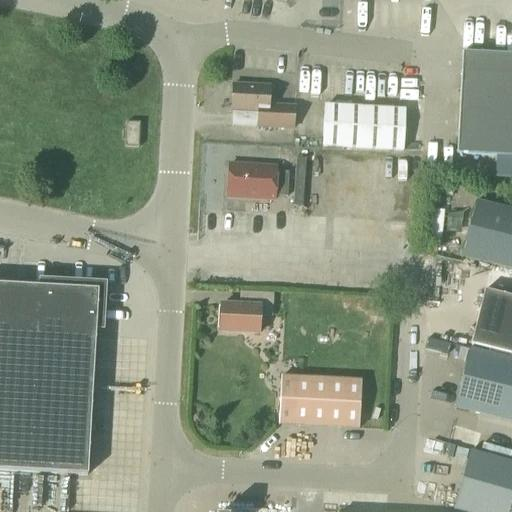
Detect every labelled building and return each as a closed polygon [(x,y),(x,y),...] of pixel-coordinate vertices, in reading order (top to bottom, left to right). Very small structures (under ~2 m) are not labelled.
[(396,0),(397,34),(419,34),(419,1),(420,1),(419,0),(396,0)] [(488,16),(473,17),(474,35),(489,34),(488,16)] [(511,158),(511,57),(462,54),(456,156),(511,158)] [(377,97),(396,90),(392,78),(373,85),(377,97)] [(293,132),(295,107),(268,105),(269,89),(232,87),(230,113),(256,114),(255,130),(293,132)] [(402,152),(404,112),(324,107),(322,148),(402,152)] [(138,148),(138,124),(125,123),(123,148),(138,148)] [(286,198),(287,173),(274,173),(274,167),(227,164),(225,197),(272,200),(272,198),(286,198)] [(511,212),(475,203),(461,259),(511,271),(511,212)] [(0,471),(86,477),(97,292),(0,286),(0,471)] [(511,298),(484,292),(470,346),(510,356),(511,356),(511,298)] [(258,335),(260,309),(220,307),(218,333),(258,335)] [(511,360),(468,350),(453,410),(511,423),(511,360)] [(358,431),(360,383),(280,379),(278,427),(358,431)] [(457,511),(511,511),(511,464),(469,453),(453,511),(457,511)]
